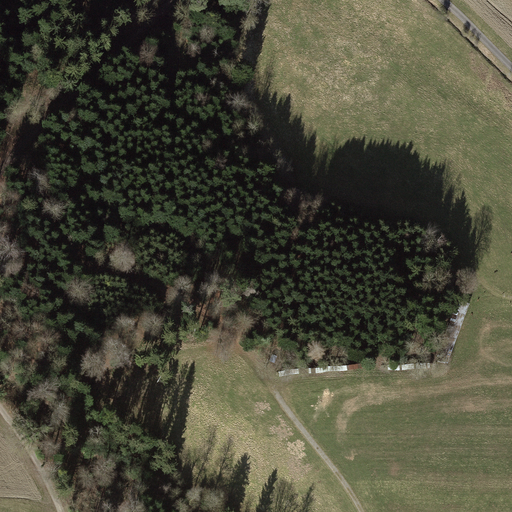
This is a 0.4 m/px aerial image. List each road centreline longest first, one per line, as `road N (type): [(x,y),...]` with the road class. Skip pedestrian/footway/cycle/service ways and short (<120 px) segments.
road 1 (track): [(278,395),(236,341),(187,299),(96,269),(58,238),(39,204),(15,13)]
road 2 (track): [(278,395),(286,383),(307,379),(446,370),(475,304),(486,296),(511,298)]
road 3 (track): [(0,175),(173,0)]
road 4 (track): [(361,511),(278,395)]
road 5 (track): [(0,407),(61,511)]
